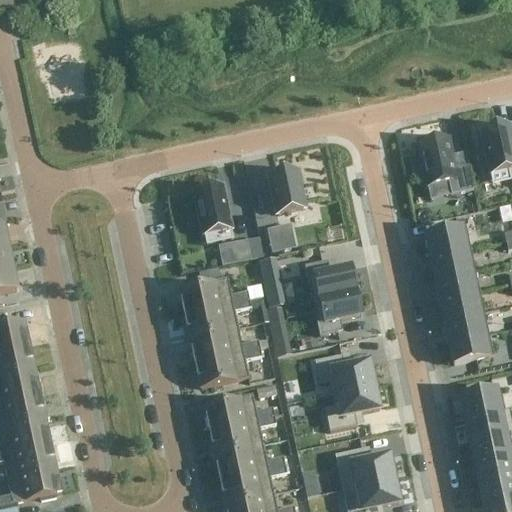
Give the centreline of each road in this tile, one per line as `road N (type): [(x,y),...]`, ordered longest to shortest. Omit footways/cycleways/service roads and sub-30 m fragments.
road 1 (residential): [(445,511),(360,119)]
road 2 (residential): [(186,511),(114,173)]
road 3 (residential): [(33,189),(101,511)]
road 4 (residential): [(114,173),(360,119)]
road 5 (residential): [(0,35),(33,189)]
road 6 (residential): [(360,119),(511,87)]
